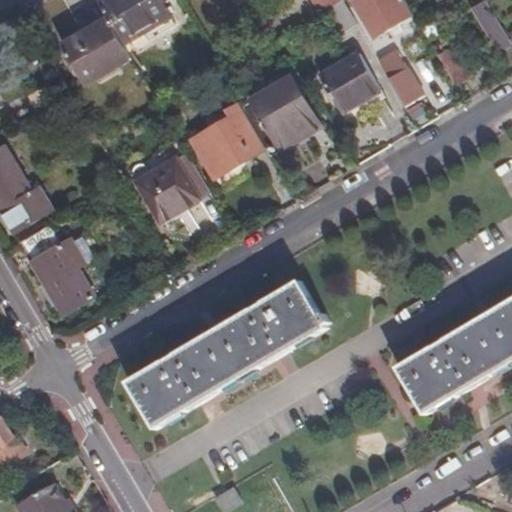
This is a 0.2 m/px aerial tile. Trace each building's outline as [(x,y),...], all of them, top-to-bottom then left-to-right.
[(108,19),(127,52),(175,24),(160,0),(96,0),(108,19)] [(345,1),(344,0),(318,0),(326,12),(331,9),(345,1)] [(405,0),(359,0),(355,3),(375,37),(414,14),(405,0)] [(345,1),(331,9),(340,24),(354,16),(345,1)] [(127,52),(108,19),(62,46),(86,86),(97,80),(119,68),(132,61),(127,52)] [(511,47),(500,27),(488,34),(502,57),(511,51),(511,47)] [(456,45),(441,54),(458,83),(473,74),(456,45)] [(360,55),(321,77),(344,115),(382,93),(360,55)] [(398,58),(384,66),(408,107),(426,96),(409,68),(405,71),(398,58)] [(434,96),(446,89),(428,59),(417,66),(434,96)] [(293,78),(252,101),(280,148),(320,126),(293,78)] [(236,121),(197,143),(219,179),(257,156),(236,121)] [(32,189),(5,144),(0,147),(0,208),(13,230),(51,209),(37,187),(32,189)] [(177,161),(138,183),(162,225),(201,202),(177,161)] [(51,225),(20,242),(63,314),(95,295),(77,265),(85,261),(73,240),(70,236),(61,242),(51,225)] [(82,234),(73,240),(85,261),(91,258),(88,250),(91,248),(82,234)] [(300,281),(126,384),(154,430),(326,328),(300,281)] [(511,300),(397,368),(423,415),(511,362),(511,300)] [(0,449),(15,441),(2,417),(0,417),(0,449)] [(13,442),(0,450),(0,467),(2,471),(22,458),(13,442)] [(71,511),(65,501),(55,484),(17,506),(20,511),(76,511),(75,509),(71,511)] [(232,488),(215,499),(223,511),(226,511),(240,503),(232,488)] [(65,501),(71,511),(75,509),(69,499),(65,501)]
